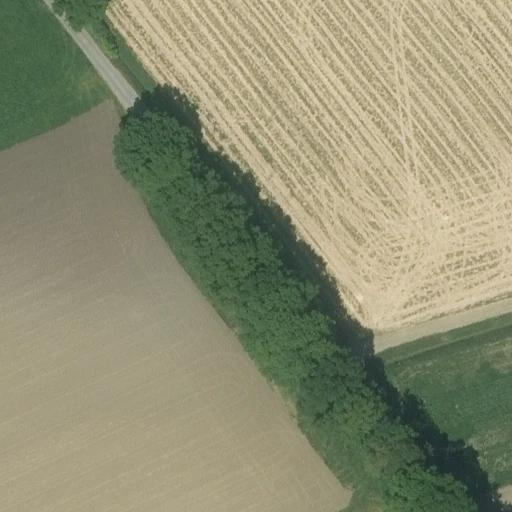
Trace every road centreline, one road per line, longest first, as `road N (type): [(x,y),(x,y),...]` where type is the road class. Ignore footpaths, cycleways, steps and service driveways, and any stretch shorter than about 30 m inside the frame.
road 1 (unclassified): [(449,511),(52,0)]
road 2 (track): [(341,365),(511,311)]
